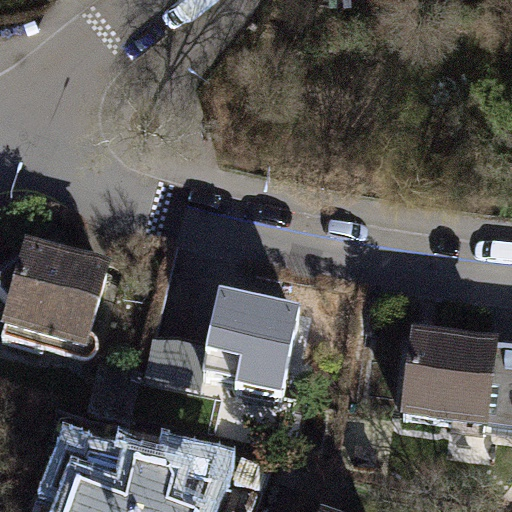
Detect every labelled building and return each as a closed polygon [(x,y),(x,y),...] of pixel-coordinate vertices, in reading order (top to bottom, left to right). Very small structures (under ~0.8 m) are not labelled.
[(86,354),(108,280),(27,256),(22,271),(0,288),(0,296),(12,313),(2,344),(42,356),(46,342),(86,354)] [(299,402),(313,330),(270,321),(272,307),(257,304),(255,317),(220,309),(205,383),(299,402)] [(485,431),(511,434),(511,361),(493,359),(416,350),(407,422),(485,431)] [(138,383),(108,376),(98,418),(129,424),(138,383)] [(170,511),(175,499),(96,474),(82,511),(170,511)]
